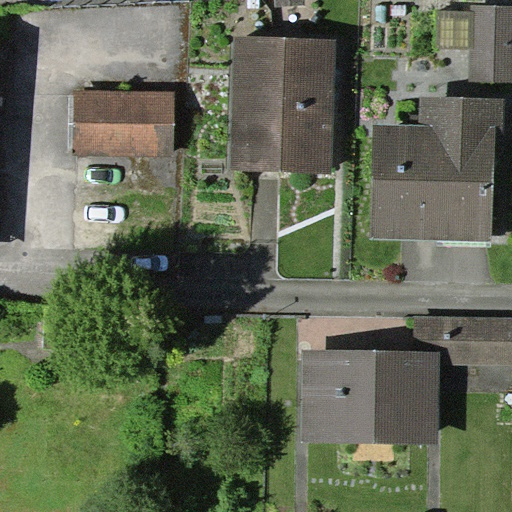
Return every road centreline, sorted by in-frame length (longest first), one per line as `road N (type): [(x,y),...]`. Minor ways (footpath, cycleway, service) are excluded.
road 1 (residential): [(0,300),(511,305)]
road 2 (unknown): [(134,43),(56,60),(43,102),(26,300)]
